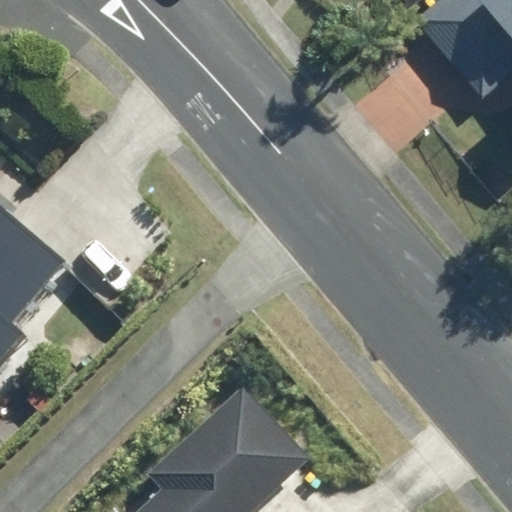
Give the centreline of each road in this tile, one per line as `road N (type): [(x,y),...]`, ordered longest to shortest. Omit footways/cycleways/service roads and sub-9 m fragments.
road 1 (tertiary): [(240,100),(511,430)]
road 2 (tertiary): [(240,100),(115,0)]
